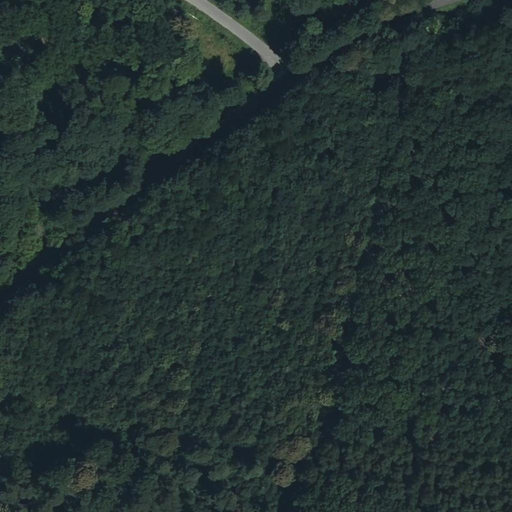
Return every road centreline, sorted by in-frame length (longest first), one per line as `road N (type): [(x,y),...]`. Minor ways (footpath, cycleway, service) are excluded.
road 1 (tertiary): [(0,297),(293,70)]
road 2 (track): [(511,498),(302,454),(285,511)]
road 3 (track): [(344,47),(409,83),(511,95)]
road 4 (tertiary): [(293,70),(454,0)]
road 5 (unclassified): [(192,0),(293,70)]
